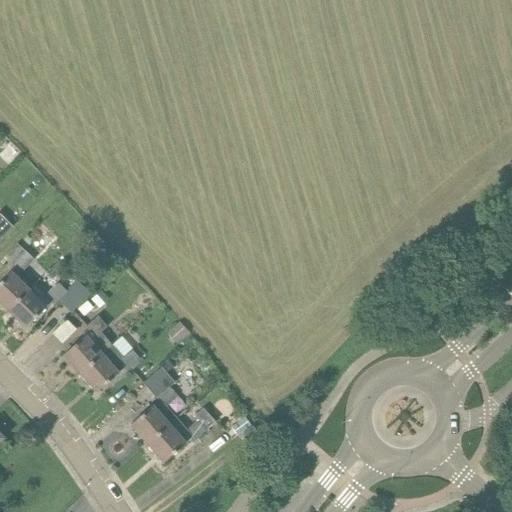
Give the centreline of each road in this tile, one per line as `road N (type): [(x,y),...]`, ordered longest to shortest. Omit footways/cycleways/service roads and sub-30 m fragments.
road 1 (tertiary): [(0,367),(53,422),(116,511)]
road 2 (tertiary): [(511,299),(451,352),(414,372)]
